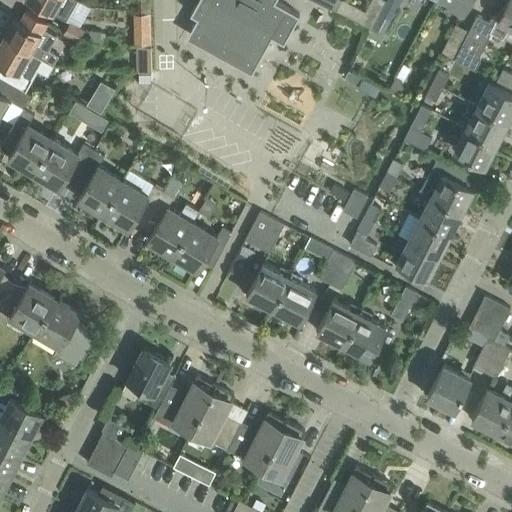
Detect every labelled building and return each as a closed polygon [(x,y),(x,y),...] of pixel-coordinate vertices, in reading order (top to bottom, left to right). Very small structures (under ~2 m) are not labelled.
[(65,17),(71,7),(75,0),(32,0),(47,8),(48,7),(65,17)] [(150,0),(141,0),(142,11),(151,11),(150,0)] [(197,0),(190,12),(197,16),(192,26),(220,41),(223,36),(232,40),(228,46),(257,62),(272,34),(284,41),(299,13),(276,0),(197,0)] [(371,28),(385,0),(369,0),(359,21),(371,28)] [(396,5),(386,0),(385,0),(371,28),(382,33),(396,5)] [(463,10),(467,0),(449,0),(448,2),(463,10)] [(479,53),(491,30),(511,40),(511,0),(507,0),(501,12),(499,11),(497,15),(495,15),(493,15),(491,17),(490,19),(477,13),(469,28),(468,28),(454,57),(475,68),(480,60),(479,53)] [(14,15),(2,36),(52,63),(58,53),(48,48),(56,33),(44,27),(47,21),(26,9),(21,19),(14,15)] [(68,20),(63,29),(76,37),(82,28),(68,20)] [(454,57),(468,28),(456,21),(440,50),(454,57)] [(151,32),(134,33),(135,43),(151,43),(151,32)] [(52,63),(2,36),(0,39),(0,60),(18,71),(23,61),(46,74),(52,63)] [(52,63),(46,74),(75,73),(75,63),(52,63)] [(439,67),(432,81),(442,86),(450,72),(439,67)] [(496,79),(511,86),(511,71),(502,67),(496,79)] [(348,70),(344,77),(358,85),(362,77),(348,70)] [(30,92),(20,87),(0,75),(0,108),(7,97),(23,106),(30,92)] [(402,78),(396,75),(388,89),(399,95),(403,88),(402,78)] [(507,120),(511,110),(511,92),(488,80),(476,104),(507,120)] [(436,99),(442,86),(432,81),(425,93),(436,99)] [(420,129),(424,121),(431,107),(421,102),(414,115),(404,137),(425,148),(432,136),(420,129)] [(507,120),(476,104),(465,124),(496,140),(507,120)] [(35,169),(55,136),(29,121),(34,112),(24,106),(8,134),(18,140),(8,155),(9,156),(10,155),(35,169)] [(485,164),(496,140),(465,124),(453,148),(485,164)] [(136,134),(132,141),(141,147),(146,140),(136,134)] [(77,175),(94,148),(83,142),(78,150),(55,136),(35,169),(58,183),(57,185),(58,185),(68,169),(77,175)] [(104,210),(123,177),(99,162),(104,153),(94,148),(77,175),(87,181),(78,197),(79,198),(80,196),(104,210)] [(421,188),(431,193),(430,194),(461,210),(473,186),(462,181),(468,170),(438,154),(421,188)] [(393,157),(386,171),(396,176),(403,162),(393,157)] [(396,176),(386,171),(379,184),(389,189),(396,176)] [(147,217),(163,190),(153,183),(148,192),(123,177),(104,210),(127,224),(126,226),(128,227),(137,211),(147,217)] [(334,181),(329,190),(346,199),(351,190),(334,181)] [(353,187),(347,200),(342,208),(357,216),(368,194),(353,187)] [(186,202),(180,211),(168,204),(173,196),(163,190),(147,217),(157,222),(147,238),(149,239),(149,238),(173,251),(193,219),(198,209),(186,202)] [(461,210),(430,194),(419,216),(450,232),(461,210)] [(369,202),(362,216),(373,221),(380,207),(369,202)] [(270,214),(260,209),(245,238),(258,244),(272,216),(270,214)] [(269,250),(284,222),(272,216),(258,244),(269,250)] [(367,233),(373,221),(362,216),(356,227),(367,233)] [(450,232),(419,216),(408,239),(438,254),(450,232)] [(217,258),(232,230),(223,225),(219,234),(193,219),(173,251),(197,266),(196,267),(197,268),(207,252),(217,258)] [(379,239),(357,228),(350,243),(371,254),(379,239)] [(427,276),(438,254),(408,239),(397,260),(427,276)] [(243,243),(230,269),(242,276),(255,249),(243,243)] [(330,282),(345,253),(334,247),(319,276),(330,282)] [(341,288),(356,259),(345,253),(330,282),(341,288)] [(273,306),(289,274),(263,260),(247,292),(273,306)] [(316,288),(289,274),(273,306),(299,320),(316,288)] [(33,328),(53,295),(31,282),(32,280),(30,279),(21,295),(8,287),(0,299),(0,319),(5,323),(10,314),(33,328)] [(402,319),(417,290),(405,284),(391,313),(402,319)] [(510,306),(485,293),(480,303),(505,316),(510,306)] [(78,310),(53,295),(33,328),(59,344),(55,352),(68,360),(78,367),(94,339),(71,325),(80,309),(79,308),(78,310)] [(343,342),(360,310),(334,296),(317,329),(343,342)] [(505,316),(480,303),(474,314),(499,328),(505,316)] [(386,323),(360,310),(343,342),(370,356),(386,323)] [(499,328),(474,314),(469,325),(488,335),(494,338),(499,328)] [(510,333),(499,328),(494,338),(499,341),(504,344),(510,333)] [(499,341),(494,338),(488,335),(473,364),(484,369),(499,341)] [(496,375),(510,347),(504,344),(499,341),(484,369),(496,375)] [(144,346),(122,390),(133,396),(139,384),(153,392),(170,359),(144,346)] [(444,362),(427,394),(454,408),(470,376),(444,362)] [(192,429),(216,383),(197,373),(188,391),(170,382),(156,411),(192,429)] [(498,430),(511,402),(511,384),(506,381),(501,391),(488,384),(471,417),(498,430)] [(228,447),(242,421),(224,412),(234,392),(216,383),(192,429),(228,447)] [(11,395),(0,414),(0,416),(31,433),(43,411),(11,395)] [(511,402),(498,430),(511,437),(511,402)] [(263,466),(287,419),(268,410),(258,429),(242,421),(228,447),(263,466)] [(128,426),(108,415),(102,428),(103,429),(122,439),(128,426)] [(31,433),(0,416),(0,443),(20,454),(31,433)] [(305,429),(287,419),(263,466),(288,478),(303,450),(296,447),(305,429)] [(123,451),(128,441),(122,439),(103,429),(98,440),(123,451)] [(117,462),(123,451),(98,440),(92,450),(117,462)] [(142,448),(128,441),(123,451),(117,462),(114,469),(128,476),(142,448)] [(0,470),(9,476),(20,454),(0,443),(0,470)] [(117,462),(92,450),(87,461),(112,474),(114,469),(117,462)] [(332,511),(355,511),(375,474),(356,464),(346,483),(339,480),(324,508),(332,511)] [(0,493),(9,476),(0,470),(0,493)] [(400,511),(401,511),(383,502),(393,483),(375,474),(355,511),(400,511)] [(129,511),(135,500),(102,483),(98,492),(89,487),(87,486),(76,508),(83,511),(129,511)] [(266,511),(239,498),(238,500),(234,508),(242,511),(266,511)] [(445,511),(446,510),(427,501),(421,511),(401,511),(400,511),(445,511)]
